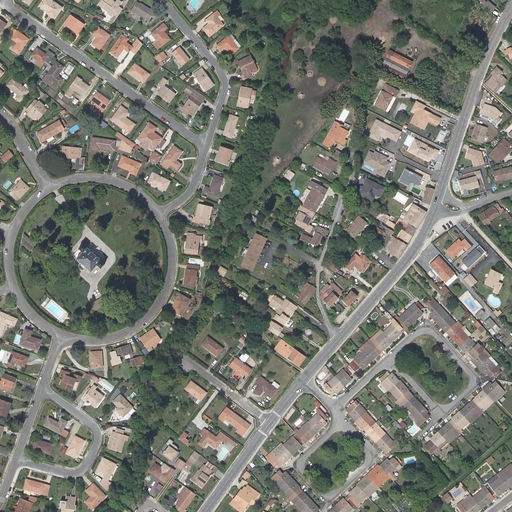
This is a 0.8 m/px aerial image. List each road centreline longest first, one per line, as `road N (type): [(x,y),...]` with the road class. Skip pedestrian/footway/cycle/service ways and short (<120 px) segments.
road 1 (residential): [(206,145),(10,0)]
road 2 (tertiary): [(305,379),(415,247),(431,213)]
road 3 (residential): [(62,335),(114,337),(156,309),(172,261),(158,213)]
road 4 (tertiary): [(440,194),(475,81),(506,14)]
road 5 (residential): [(42,387),(94,426),(98,439),(78,473),(15,460)]
road 6 (residential): [(372,456),(328,498),(296,465),(340,422)]
road 7 (residential): [(163,0),(224,79),(206,145)]
road 8 (residential): [(388,357),(418,331),(432,331),(474,379),(441,412)]
road 9 (residential): [(158,213),(141,195),(96,177),(49,187)]
